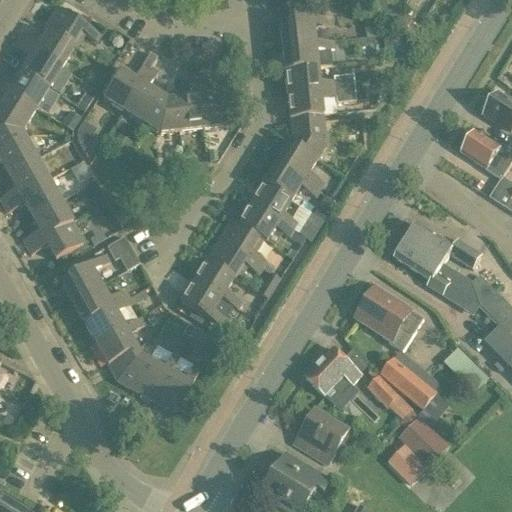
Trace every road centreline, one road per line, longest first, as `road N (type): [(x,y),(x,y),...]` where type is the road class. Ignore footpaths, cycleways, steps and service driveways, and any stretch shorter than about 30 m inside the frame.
road 1 (tertiary): [(194,511),(505,0)]
road 2 (unclassified): [(165,511),(91,447),(0,278)]
road 3 (residential): [(137,256),(220,184),(263,127),(254,29)]
road 4 (residential): [(254,29),(179,29),(130,0)]
